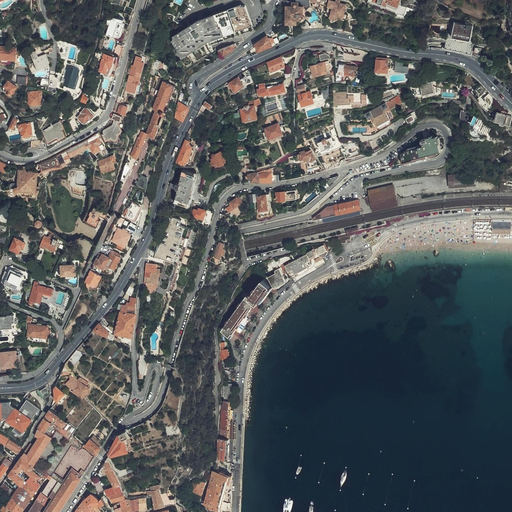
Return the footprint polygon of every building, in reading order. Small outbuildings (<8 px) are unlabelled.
[(340,2),(335,1),(330,0),(329,0),(328,6),(332,8),(331,14),(330,16),(331,18),(334,19),(335,19),(337,17),(343,19),(343,18),(344,13),(346,4),(340,2)] [(372,0),(385,6),(387,4),(396,8),(398,6),(399,6),(401,5),(401,4),(401,3),(399,2),(400,0),(372,0)] [(117,9),(117,13),(125,14),(130,15),(130,11),(131,11),(132,9),(132,8),(132,7),(131,6),(131,4),(120,2),(119,9),(117,9)] [(303,5),(299,5),(292,5),(292,2),(284,2),(284,14),(287,14),(286,20),(297,20),(297,18),(300,18),(300,20),(302,20),(304,20),(305,18),(305,17),(304,15),(303,14),(303,5)] [(208,16),(205,18),(206,20),(201,22),(199,20),(179,33),(179,34),(180,35),(177,37),(176,37),(174,38),(174,39),(173,40),(183,55),(208,40),(211,46),(253,30),(244,5),(238,8),(237,6),(236,7),(236,8),(223,13),(223,12),(221,12),(222,14),(210,18),(208,16)] [(117,37),(123,19),(118,17),(117,21),(114,20),(113,23),(112,22),(108,36),(113,37),(113,36),(117,37)] [(470,40),(473,25),(455,22),(452,36),(470,40)] [(269,38),(267,36),(255,44),(259,50),(272,45),(271,43),(275,41),(272,37),(269,38)] [(3,44),(0,65),(6,66),(6,59),(15,60),(17,47),(4,46),(4,44),(3,44)] [(120,57),(123,46),(116,44),(114,49),(113,54),(120,57)] [(222,56),(237,47),(236,44),(221,49),(219,51),(222,56)] [(71,46),(69,46),(67,52),(63,51),(63,53),(68,55),(71,46)] [(471,55),(480,59),(480,58),(480,46),(472,46),(471,55)] [(37,51),(37,50),(30,52),(36,67),(43,65),(44,65),(48,64),(45,54),(38,56),(36,52),(37,51)] [(334,57),(334,51),(326,51),(319,53),(320,57),(321,60),(328,58),(334,57)] [(398,60),(399,59),(391,57),(391,58),(385,57),(385,55),(377,53),(374,72),(376,74),(385,75),(388,74),(389,66),(395,67),(394,71),(397,71),(398,65),(398,60)] [(104,73),(103,74),(109,76),(110,72),(114,73),(115,73),(116,69),(113,68),(111,67),(114,57),(111,56),(108,55),(103,54),(99,68),(99,71),(104,73)] [(125,91),(132,93),(133,89),(136,90),(137,85),(138,84),(139,83),(138,82),(139,78),(134,76),(135,72),(137,72),(138,68),(142,69),(144,63),(140,62),(142,57),(135,56),(133,66),(131,66),(130,71),(131,71),(130,75),(129,75),(125,91)] [(285,64),(281,56),(267,62),(272,71),(285,64)] [(311,67),(312,70),(313,76),(327,72),(327,71),(330,70),(330,68),(332,67),(330,63),(329,63),(328,60),(310,65),(311,67)] [(409,62),(398,60),(398,65),(397,71),(408,72),(409,62)] [(161,71),(163,64),(153,61),(150,70),(156,72),(157,70),(161,71)] [(355,75),(356,66),(339,64),(337,75),(342,76),(343,75),(348,76),(350,79),(355,75)] [(73,87),(74,87),(76,79),(77,74),(79,75),(80,73),(79,73),(80,69),(69,66),(65,77),(67,78),(64,88),(69,90),(69,89),(72,90),(73,87)] [(241,79),(239,76),(229,82),(234,91),(244,85),(243,84),(248,81),(245,77),(241,79)] [(49,86),(50,79),(42,78),(41,85),(49,86)] [(12,82),(13,81),(11,80),(10,81),(10,80),(8,83),(7,83),(5,85),(9,88),(7,90),(8,91),(8,92),(8,93),(9,94),(11,93),(12,94),(17,87),(12,82)] [(164,105),(172,85),(163,81),(153,109),(156,111),(147,133),(142,131),(130,156),(136,160),(147,135),(154,137),(158,127),(159,127),(167,107),(164,105)] [(431,81),(419,83),(419,84),(418,84),(421,95),(434,92),(431,81)] [(264,83),(255,84),(259,95),(267,93),(267,94),(274,93),(274,92),(284,91),(283,84),(278,85),(279,87),(265,88),(264,83)] [(467,88),(472,86),(461,83),(460,89),(459,88),(457,91),(459,92),(456,98),(461,100),(463,94),(466,90),(467,88)] [(303,84),(296,87),(296,93),(305,90),(303,84)] [(477,94),(479,96),(481,94),(487,90),(481,84),(478,87),(477,85),(475,87),(476,88),(474,90),(477,94)] [(175,86),(172,85),(164,105),(167,107),(175,86)] [(296,110),(315,104),(314,102),(322,100),(319,92),(313,94),(312,90),(306,91),(305,90),(296,93),(296,110)] [(497,100),(487,90),(481,94),(491,105),(497,100)] [(30,103),(31,104),(41,104),(42,102),(42,91),(29,92),(30,103)] [(491,105),(481,94),(479,96),(478,98),(477,98),(486,110),(491,105)] [(366,95),(334,99),(335,105),(366,103),(366,95)] [(387,112),(404,103),(400,95),(388,102),(387,101),(385,102),(385,101),(380,103),(381,105),(365,113),(368,118),(372,115),(376,124),(390,117),(387,112)] [(120,105),(121,105),(124,99),(118,97),(114,108),(113,111),(117,113),(120,105)] [(259,99),(249,101),(247,102),(248,105),(247,106),(246,104),(241,106),(242,108),(238,109),(243,122),(256,117),(252,105),(258,102),(259,99)] [(212,105),(205,100),(205,101),(202,105),(209,109),(212,105)] [(188,110),(188,106),(178,102),(174,117),(183,121),(188,110)] [(268,111),(278,108),(277,102),(266,105),(268,111)] [(117,113),(124,115),(127,107),(121,105),(120,105),(117,113)] [(75,115),(79,120),(82,123),(86,123),(89,120),(90,120),(94,116),(86,107),(80,113),(78,112),(75,115)] [(420,109),(411,114),(414,118),(420,115),(419,111),(420,110),(420,109)] [(462,110),(460,117),(470,120),(472,112),(462,110)] [(509,123),(510,123),(511,115),(507,114),(502,112),(498,111),(495,119),(501,120),(500,122),(503,122),(504,121),(509,123)] [(271,121),(277,119),(283,116),(282,113),(269,116),(271,121)] [(411,114),(411,113),(407,116),(405,118),(403,122),(404,126),(414,119),(414,118),(411,114)] [(121,117),(113,114),(111,119),(114,120),(112,126),(104,130),(103,131),(103,132),(103,133),(104,134),(103,135),(105,140),(110,138),(111,139),(112,139),(114,139),(116,138),(117,137),(117,135),(122,132),(120,126),(119,127),(118,124),(119,121),(120,122),(121,117)] [(484,121),(484,120),(478,117),(476,120),(475,123),(473,126),(476,128),(479,130),(478,130),(479,131),(480,132),(481,133),(482,132),(483,131),(487,134),(490,128),(483,124),(484,123),(483,122),(484,121)] [(21,121),(15,118),(10,127),(14,129),(17,123),(20,124),(21,121)] [(60,142),(67,138),(62,129),(64,128),(60,121),(57,123),(55,120),(50,122),(52,125),(48,127),(48,128),(42,131),(48,142),(57,137),(58,139),(60,142)] [(29,123),(29,121),(24,122),(24,124),(20,124),(21,129),(23,129),(24,135),(25,140),(38,138),(37,133),(36,133),(34,122),(29,123)] [(267,140),(270,138),(283,133),(279,122),(266,128),(267,131),(263,132),(267,140)] [(333,136),(331,131),(317,137),(319,142),(323,140),(323,139),(326,138),(327,139),(331,137),(333,136)] [(99,136),(97,133),(90,138),(67,150),(71,157),(91,146),(94,152),(101,148),(102,150),(103,150),(104,149),(104,147),(102,144),(101,144),(98,137),(99,136)] [(272,141),(285,136),(283,133),(270,138),(272,141)] [(302,134),(296,136),(295,141),(295,146),(305,141),(302,134)] [(441,150),(437,136),(431,138),(431,136),(423,138),(422,140),(421,142),(421,144),(422,145),(424,146),(406,151),(406,152),(401,154),(404,163),(409,162),(409,163),(433,156),(434,155),(436,153),(436,151),(441,150)] [(319,142),(318,142),(322,150),(323,151),(324,151),(326,150),(327,149),(327,148),(330,147),(330,148),(331,148),(334,147),(334,146),(334,145),(335,145),(334,144),(335,143),(336,142),(335,141),(334,140),(333,140),(331,137),(327,139),(326,138),(323,139),(323,140),(319,142)] [(191,161),(196,149),(192,147),(193,145),(188,144),(189,141),(185,140),(177,161),(185,164),(187,161),(189,162),(191,161)] [(225,152),(224,149),(214,154),(213,154),(212,155),(211,157),(212,158),(210,159),(212,161),(209,163),(212,168),(217,165),(217,166),(230,158),(226,151),(225,152)] [(315,160),(316,159),(311,150),(304,152),(304,151),(300,152),(300,154),(293,156),(295,161),(299,160),(299,159),(303,159),(304,160),(309,158),(310,161),(312,160),(313,162),(314,162),(315,162),(316,161),(315,160)] [(65,159),(62,153),(57,156),(60,163),(66,161),(65,159)] [(60,163),(57,156),(48,160),(40,165),(40,167),(41,167),(42,169),(50,167),(51,170),(61,165),(60,163)] [(99,162),(103,172),(107,171),(108,173),(108,174),(116,171),(112,162),(115,160),(114,156),(110,157),(99,162)] [(123,165),(121,172),(123,173),(128,176),(132,169),(123,165)] [(147,165),(143,175),(149,177),(153,168),(147,165)] [(271,182),(277,181),(275,176),(272,176),(271,169),(262,171),(259,172),(261,182),(271,182)] [(175,184),(169,183),(168,186),(175,187),(171,202),(187,206),(186,210),(192,211),(194,203),(190,201),(191,197),(189,196),(192,184),(194,184),(196,179),(194,178),(195,174),(179,170),(175,184)] [(37,171),(36,171),(27,171),(23,171),(19,171),(18,183),(12,182),(10,183),(10,185),(10,187),(12,188),(15,188),(14,190),(14,191),(15,193),(16,193),(18,192),(18,191),(35,191),(36,192),(37,193),(38,193),(40,192),(40,191),(39,189),(38,189),(37,189),(37,171)] [(252,182),(261,182),(259,172),(250,173),(250,174),(251,178),(252,182)] [(475,185),(474,172),(449,174),(450,186),(475,185)] [(146,179),(140,176),(136,185),(145,188),(146,179)] [(88,193),(89,188),(73,184),(72,188),(88,193)] [(369,196),(365,197),(367,205),(370,205),(371,210),(398,204),(394,184),(367,191),(369,196)] [(276,202),(293,200),(292,193),(287,194),(286,191),(275,193),(276,202)] [(259,193),(254,194),(255,203),(255,207),(256,211),(259,210),(259,213),(263,215),(271,214),(270,208),(272,208),(271,201),(272,201),(271,194),(261,196),(261,194),(259,194),(259,193)] [(105,218),(106,217),(108,213),(108,212),(96,208),(98,197),(90,195),(86,210),(105,218)] [(239,197),(238,198),(237,198),(230,203),(231,204),(230,206),(231,206),(227,210),(230,213),(232,212),(233,214),(234,213),(235,215),(236,215),(237,216),(246,209),(242,204),(243,203),(239,197)] [(166,199),(165,199),(162,209),(174,212),(176,206),(165,202),(166,199)] [(315,216),(316,220),(322,218),(360,210),(360,209),(360,206),(358,200),(340,204),(326,207),(315,216)] [(134,207),(135,204),(132,202),(129,209),(128,209),(127,210),(125,209),(123,215),(133,220),(135,219),(139,211),(135,209),(135,208),(134,207)] [(256,211),(257,220),(259,219),(274,216),(273,208),(272,208),(270,208),(271,214),(263,215),(259,213),(259,210),(256,211)] [(203,220),(206,210),(198,209),(198,211),(193,211),(193,212),(191,212),(191,215),(192,215),(193,215),(192,218),(203,220)] [(205,219),(210,220),(213,212),(208,210),(205,219)] [(360,210),(322,218),(322,222),(361,214),(360,210)] [(164,266),(156,291),(166,294),(168,290),(173,292),(193,230),(179,226),(181,220),(167,216),(157,245),(160,246),(157,252),(155,252),(153,256),(161,259),(159,264),(164,266)] [(511,228),(511,219),(493,219),(493,229),(511,228)] [(119,243),(123,245),(124,246),(130,234),(125,232),(126,231),(123,229),(123,230),(119,229),(113,240),(119,243)] [(57,244),(60,237),(51,232),(49,237),(48,237),(48,238),(44,236),(39,247),(44,250),(45,248),(54,252),(58,244),(57,244)] [(23,248),(25,242),(14,238),(11,248),(19,251),(21,248),(23,248)] [(225,243),(220,242),(218,248),(217,248),(214,255),(216,255),(215,257),(221,259),(222,254),(224,255),(226,249),(224,248),(225,243)] [(315,250),(317,254),(318,255),(326,251),(324,246),(315,250)] [(100,259),(97,258),(94,264),(98,266),(98,265),(104,268),(106,268),(107,266),(114,269),(120,257),(121,254),(112,250),(109,256),(103,253),(100,259)] [(321,262),(324,260),(322,258),(320,257),(319,256),(318,255),(317,254),(316,255),(313,250),(306,254),(305,252),(299,255),(300,256),(298,257),(299,258),(286,266),(291,273),(292,274),(295,279),(312,269),(314,266),(321,262)] [(278,265),(266,272),(268,276),(270,275),(270,274),(273,272),(273,269),(280,266),(279,264),(290,258),(288,254),(286,254),(276,261),(278,265)] [(65,276),(75,275),(75,267),(79,267),(79,259),(71,260),(72,264),(60,265),(61,276),(65,276)] [(156,265),(146,263),(144,282),(155,284),(157,270),(156,269),(156,265)] [(276,273),(269,277),(275,288),(287,281),(288,280),(288,279),(287,278),(285,278),(279,268),(275,270),(275,272),(276,273)] [(11,269),(6,281),(18,286),(23,275),(11,269)] [(91,270),(85,283),(87,283),(88,287),(89,287),(91,284),(95,286),(97,281),(98,282),(102,277),(100,276),(101,275),(91,270)] [(265,297),(272,287),(263,280),(258,288),(257,287),(254,290),(255,291),(253,294),(250,292),(247,296),(243,293),(240,297),(244,300),(242,303),(241,302),(238,306),(239,306),(229,321),(228,320),(225,324),(226,324),(221,332),(230,338),(238,327),(247,315),(256,303),(258,304),(261,301),(262,301),(265,297)] [(18,286),(6,281),(4,284),(17,289),(18,286)] [(28,303),(33,304),(34,301),(40,303),(43,293),(51,295),(53,289),(38,285),(39,282),(35,281),(28,303)] [(127,312),(121,311),(118,321),(118,324),(115,333),(124,335),(123,340),(114,337),(113,339),(131,346),(131,337),(135,321),(136,314),(135,314),(135,313),(127,312)] [(15,321),(15,314),(8,315),(8,316),(0,316),(0,319),(0,323),(0,322),(0,327),(1,328),(14,327),(13,322),(15,321)] [(19,322),(25,324),(28,316),(22,314),(19,322)] [(105,327),(100,322),(93,331),(106,336),(106,337),(113,339),(114,337),(115,334),(113,333),(107,327),(106,327),(105,327)] [(48,326),(29,324),(28,335),(49,337),(50,331),(47,330),(48,326)] [(2,367),(18,366),(17,349),(0,350),(2,367)] [(218,352),(219,362),(230,358),(227,350),(222,351),(218,352)] [(82,398),(90,388),(78,380),(66,363),(65,364),(61,372),(70,371),(71,372),(70,374),(70,379),(72,381),(76,385),(74,389),(80,393),(79,395),(82,398)] [(65,393),(55,385),(54,386),(55,387),(54,389),(55,396),(54,398),(58,401),(65,393)] [(230,402),(231,385),(225,385),(222,388),(218,388),(218,397),(223,397),(222,402),(230,402)] [(39,408),(26,400),(19,410),(31,419),(39,408)] [(11,405),(11,401),(0,401),(0,421),(5,425),(16,409),(11,405)] [(228,440),(230,402),(222,402),(222,406),(221,406),(220,435),(221,435),(221,440),(228,440)] [(5,425),(20,435),(31,419),(19,410),(16,409),(5,425)] [(77,429),(51,409),(47,415),(53,419),(52,421),(59,427),(61,425),(73,435),(77,429)] [(51,424),(44,419),(40,425),(35,435),(39,438),(34,445),(31,449),(28,447),(22,455),(28,460),(33,465),(34,464),(52,437),(45,433),(51,424)] [(58,428),(51,424),(45,433),(52,437),(57,431),(57,430),(58,428)] [(134,449),(126,430),(120,434),(109,453),(111,456),(128,451),(128,450),(134,449)] [(9,439),(0,433),(0,440),(1,441),(1,442),(6,445),(9,439)] [(84,445),(72,436),(69,441),(47,473),(52,476),(51,477),(63,485),(72,472),(74,474),(76,470),(72,467),(64,479),(54,473),(72,446),(80,451),(80,449),(82,449),(83,448),(84,449),(83,446),(84,445)] [(97,454),(102,447),(101,447),(104,443),(99,439),(96,444),(91,441),(86,446),(97,454)] [(7,445),(19,453),(19,452),(22,447),(10,440),(7,445)] [(228,459),(228,440),(221,440),(218,440),(219,459),(228,459)] [(47,473),(43,470),(42,472),(46,476),(47,476),(49,478),(40,492),(48,497),(54,489),(59,492),(45,511),(57,511),(86,471),(95,457),(84,449),(83,448),(82,449),(80,449),(80,451),(79,453),(80,454),(77,453),(76,470),(74,474),(72,472),(63,485),(51,477),(52,476),(47,473)] [(28,460),(22,455),(21,458),(13,469),(18,474),(22,468),(27,472),(23,477),(25,480),(29,483),(36,489),(46,476),(42,472),(34,466),(33,465),(28,460)] [(0,465),(0,475),(1,476),(13,460),(7,456),(0,465)] [(122,484),(107,458),(105,462),(103,464),(104,466),(101,470),(104,475),(108,474),(116,487),(120,485),(122,484)] [(43,470),(34,464),(33,465),(34,466),(42,472),(43,470)] [(18,474),(13,469),(9,475),(8,475),(21,485),(25,480),(23,477),(18,474)] [(232,476),(231,474),(222,472),(218,471),(214,469),(210,486),(204,504),(220,510),(221,509),(222,504),(228,485),(230,484),(231,482),(232,477),(232,476)] [(32,495),(36,489),(29,483),(25,480),(21,485),(26,489),(32,495)] [(206,482),(199,481),(197,480),(196,481),(195,482),(193,481),(193,483),(191,483),(189,491),(202,495),(206,482)] [(14,491),(4,482),(0,487),(10,496),(14,491)] [(232,482),(231,482),(230,484),(228,485),(222,504),(221,509),(220,510),(219,511),(230,511),(231,506),(232,482)] [(21,485),(12,497),(17,502),(26,489),(21,485)] [(107,490),(109,496),(123,491),(120,485),(116,487),(114,487),(111,489),(107,490)] [(10,496),(0,487),(0,496),(8,503),(12,497),(10,496)] [(152,490),(147,490),(147,494),(152,493),(153,497),(154,496),(154,495),(161,494),(160,491),(159,488),(156,488),(156,489),(152,490)] [(24,507),(32,495),(26,489),(17,502),(24,507)] [(123,491),(109,496),(112,502),(122,500),(127,498),(123,491)] [(48,497),(40,492),(39,493),(32,505),(40,510),(42,507),(48,497)] [(98,507),(104,502),(101,498),(99,499),(96,496),(91,494),(83,500),(90,509),(95,503),(98,507)] [(171,503),(169,499),(167,494),(163,495),(163,494),(161,494),(154,495),(154,496),(153,497),(155,508),(171,503)] [(17,502),(12,497),(8,503),(7,504),(5,503),(1,507),(5,511),(9,506),(14,510),(12,511),(20,511),(24,507),(17,502)] [(127,498),(122,500),(123,507),(123,511),(124,511),(133,510),(131,500),(128,500),(127,498)] [(139,499),(131,500),(133,510),(140,509),(139,499)] [(86,511),(90,509),(83,500),(78,507),(82,511),(86,511)] [(102,511),(98,507),(95,503),(90,509),(92,511),(102,511)]
